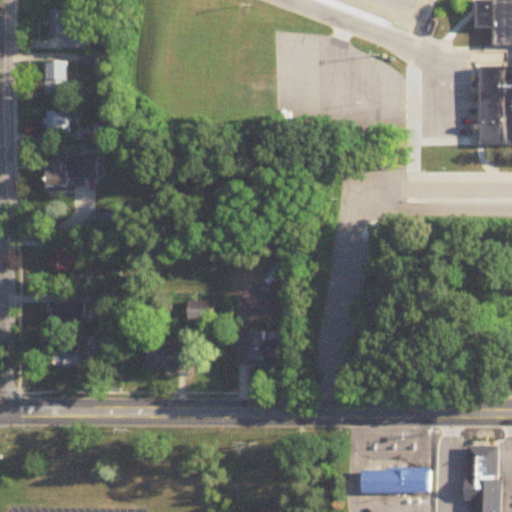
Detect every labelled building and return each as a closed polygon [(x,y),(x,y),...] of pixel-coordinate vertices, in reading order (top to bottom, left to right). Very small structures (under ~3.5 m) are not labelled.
[(484,67),(511,67),(511,47),(496,47),(496,31),(478,30),(477,2),(511,2),(511,147),(484,147),(484,67)] [(77,40),(78,13),(50,12),(49,37),(72,37),(72,51),(88,51),(88,40),(77,40)] [(69,64),(48,64),(48,98),(69,98),(69,64)] [(70,113),(48,113),(48,135),(70,135),(70,113)] [(90,189),(90,182),(99,182),(99,158),(51,160),(52,190),(90,189)] [(113,230),(113,216),(96,216),(96,230),(113,230)] [(83,251),(52,251),(52,275),(83,275),(83,251)] [(271,318),(294,318),(294,292),(271,292),(271,318)] [(188,303),(188,323),(214,323),(214,303),(188,303)] [(253,365),(288,365),(288,342),(253,342),(253,365)] [(104,359),(121,359),(121,348),(104,348),(104,359)] [(149,373),(187,373),(187,350),(149,350),(149,373)] [(89,370),(89,352),(55,352),(55,370),(89,370)] [(474,445),(474,511),(502,511),(502,446),(474,445)] [(365,470),(365,495),(433,496),(433,470),(365,470)]
